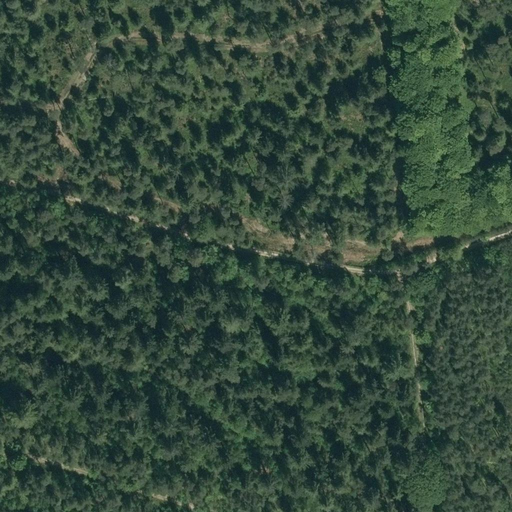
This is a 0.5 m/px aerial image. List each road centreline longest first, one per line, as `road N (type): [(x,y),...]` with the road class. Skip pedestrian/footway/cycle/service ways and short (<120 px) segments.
road 1 (track): [(511,243),(407,281),(0,183)]
road 2 (track): [(407,281),(433,481),(429,511)]
road 3 (track): [(213,511),(0,444)]
